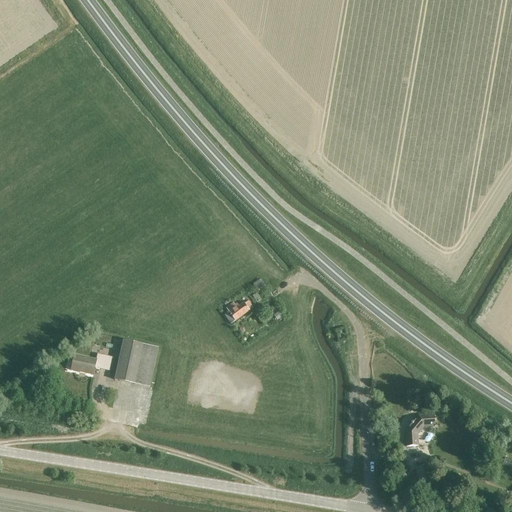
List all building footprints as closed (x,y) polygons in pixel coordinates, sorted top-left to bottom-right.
[(234,306),(232,303),(225,308),(228,313),(223,316),(229,324),(252,309),(247,302),(244,304),(243,303),(237,307),(235,304),(234,306)] [(279,311),(273,316),(277,321),(282,316),(279,311)] [(338,343),(348,340),(345,328),(335,331),(338,343)] [(119,341),(113,340),(113,339),(103,337),(101,346),(111,349),(111,348),(117,350),(119,341)] [(158,348),(123,341),(114,380),(149,388),(158,348)] [(96,360),(74,355),(71,371),(93,376),(94,368),(100,370),(103,356),(97,355),(96,360)] [(44,373),(52,375),(53,367),(45,366),(44,373)] [(418,417),(406,432),(407,447),(417,446),(417,435),(424,427),(435,426),(434,416),(418,417)] [(511,464),(511,462),(505,459),(502,464),(511,468),(511,464)] [(427,465),(415,469),(420,484),(432,480),(427,465)]
